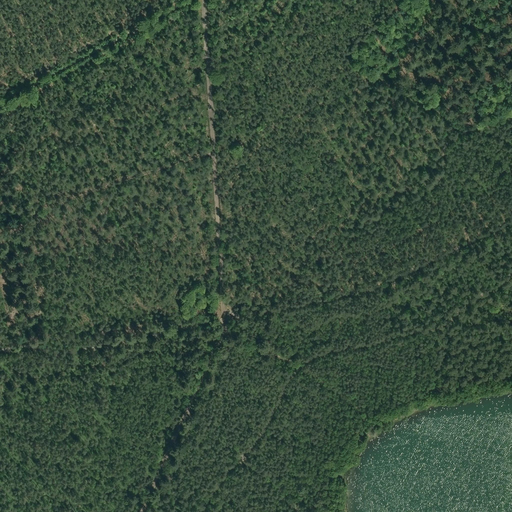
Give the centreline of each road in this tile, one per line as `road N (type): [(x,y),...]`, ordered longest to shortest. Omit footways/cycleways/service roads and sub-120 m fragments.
road 1 (track): [(202,0),(219,319)]
road 2 (track): [(511,368),(400,396),(344,425),(324,472),(326,511)]
road 3 (track): [(219,319),(53,352),(22,344),(0,349)]
road 4 (track): [(219,330),(139,511)]
road 5 (track): [(0,92),(175,0)]
road 6 (track): [(511,219),(341,293)]
road 7 (track): [(236,338),(299,366),(363,411)]
road 8 (track): [(341,293),(219,319)]
